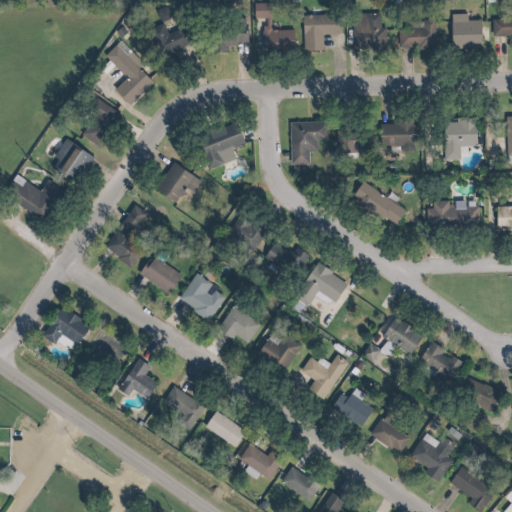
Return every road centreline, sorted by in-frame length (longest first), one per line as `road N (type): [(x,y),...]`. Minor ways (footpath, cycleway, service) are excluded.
road 1 (residential): [(511,82),(197,99),(150,138),(0,341)]
road 2 (residential): [(417,511),(57,265)]
road 3 (residential): [(260,91),(263,157),(283,203),(485,347),(511,349)]
road 4 (residential): [(207,511),(0,367)]
road 5 (residential): [(385,270),(511,263)]
